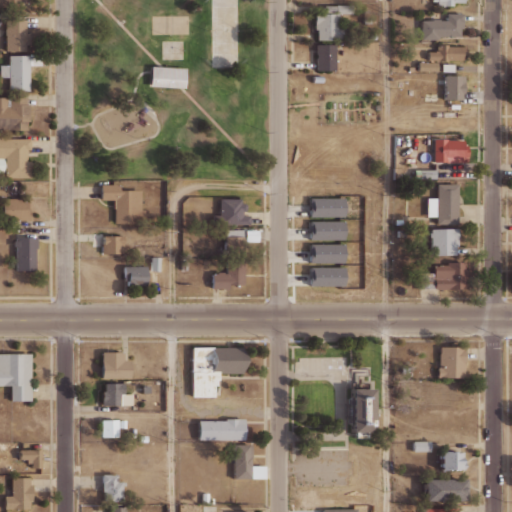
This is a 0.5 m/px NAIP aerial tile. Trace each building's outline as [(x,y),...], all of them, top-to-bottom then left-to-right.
[(351,4),(351,13),(323,13),(323,5),(351,4)] [(420,20),(431,20),(431,19),(439,19),(439,20),(445,20),(446,14),(461,14),(461,40),(420,39),(420,20)] [(314,17),(337,16),(338,37),(315,38),(314,17)] [(4,20),(25,19),(25,50),(4,51),(4,20)] [(311,44),(332,44),(332,73),(311,73),(311,44)] [(427,51),(435,52),(435,44),(447,44),(447,46),(465,46),(465,54),(460,54),(460,59),(447,59),(447,60),(427,60),(427,51)] [(8,55),(28,55),(28,53),(41,53),(41,65),(29,65),(28,90),(8,90),(8,77),(0,77),(0,64),(8,64),(8,55)] [(417,62),(436,62),(436,71),(417,71),(417,62)] [(150,65),(185,67),(184,87),(149,85),(150,65)] [(444,75),(463,75),(463,92),(461,92),(460,99),(443,99),(444,75)] [(0,97),(26,97),(26,104),(29,104),(29,121),(27,121),(27,130),(0,130),(0,97)] [(0,134),(30,134),(30,176),(5,176),(5,158),(0,158),(0,134)] [(432,139),(463,139),(463,151),(466,151),(466,162),(432,162),(432,139)] [(413,170),(434,170),(434,178),(413,178),(413,170)] [(98,183),(142,185),(140,225),(113,223),(98,199),(98,183)] [(436,225),(436,183),(457,183),(457,224),(436,225)] [(308,197),(343,196),(343,216),(308,216),(308,197)] [(0,198),(29,200),(29,219),(0,220),(0,198)] [(426,198),(435,198),(435,216),(426,216),(426,198)] [(221,199),(221,225),(250,226),(251,200),(221,199)] [(308,220),(342,221),(343,239),(308,239),(308,220)] [(456,228),(456,237),(455,237),(455,254),(430,254),(430,237),(429,237),(429,232),(430,232),(430,228),(456,228)] [(225,229),(241,229),(241,242),(225,242),(225,229)] [(244,241),(244,230),(258,230),(258,241),(244,241)] [(101,236),(120,235),(121,253),(101,254),(101,236)] [(15,237),(36,237),(34,271),(15,270),(15,246),(12,246),(12,240),(15,240),(15,237)] [(309,244),(342,244),(342,261),(309,262),(309,244)] [(150,257),(159,257),(159,271),(150,271),(150,257)] [(210,273),(211,291),(236,289),(243,284),(246,260),(220,257),(210,273)] [(463,288),(433,288),(433,264),(446,264),(446,261),(463,261),(463,288)] [(122,266),(122,280),(142,281),(143,267),(122,266)] [(308,266),(342,267),(343,286),(309,285),(308,266)] [(435,377),(435,366),(437,366),(437,346),(463,346),(464,377),(435,377)] [(190,347),(242,347),(242,374),(217,374),(217,379),(216,379),(216,385),(213,385),(213,395),(190,395),(190,347)] [(101,350),(121,351),(121,360),(129,360),(128,379),(100,378),(101,350)] [(0,353),(30,353),(30,400),(9,400),(9,387),(0,387),(0,353)] [(103,383),(121,383),(121,402),(101,403),(100,390),(103,383)] [(352,433),(352,388),(373,388),(373,433),(352,433)] [(196,419),(244,419),(243,439),(196,439),(196,419)] [(101,420),(115,420),(115,437),(101,437),(101,420)] [(412,441),(429,441),(429,451),(412,451),(412,441)] [(232,446),(249,446),(249,465),(264,465),(264,478),(232,479),(232,446)] [(17,448),(41,447),(42,467),(31,468),(31,460),(17,461),(17,448)] [(438,452),(458,452),(459,461),(462,461),(463,469),(438,469),(438,452)] [(98,469),(120,470),(119,482),(126,483),(125,502),(96,500),(98,469)] [(8,475),(29,476),(28,508),(7,508),(8,475)] [(422,479),(464,479),(464,501),(423,501),(422,479)]
